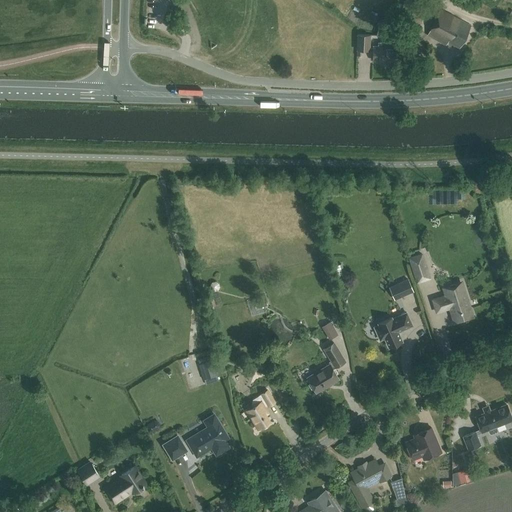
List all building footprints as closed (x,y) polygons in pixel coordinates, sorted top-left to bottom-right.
[(419,3),(411,0),(404,0),(399,16),(403,18),(399,29),(408,32),(419,3)] [(474,0),(456,0),(455,3),(469,10),(474,0)] [(471,26),(440,10),(427,35),(445,46),(447,43),(459,48),(471,26)] [(425,46),(413,34),(404,42),(416,55),(425,46)] [(356,46),(356,50),(368,51),(369,46),(369,35),(357,35),(356,46)] [(373,47),(372,61),(378,61),(378,63),(399,64),(399,48),(373,47)] [(429,278),(421,254),(409,258),(417,282),(429,278)] [(223,289),(220,281),(212,284),(215,292),(223,289)] [(449,308),(451,313),(452,313),(455,322),(471,316),(466,302),(468,302),(465,292),(463,293),(460,284),(444,289),(446,295),(432,300),(436,312),(449,308)] [(267,306),(264,295),(247,300),(252,317),(265,312),(264,307),(267,306)] [(216,306),(213,296),(205,298),(208,308),(216,306)] [(412,326),(406,313),(392,319),(391,318),(378,324),(379,326),(374,328),(380,340),(384,338),(388,347),(402,341),(398,332),(412,326)] [(345,362),(333,343),(324,349),(332,363),(307,378),(316,393),(338,379),(332,369),(345,362)] [(266,353),(259,351),(256,359),(263,361),(266,353)] [(219,382),(211,356),(199,360),(207,385),(219,382)] [(274,402),(267,390),(261,394),(261,395),(250,401),(253,406),(246,411),(257,429),(269,422),(262,409),(265,408),(264,407),(268,405),(268,406),(274,402)] [(511,420),(511,417),(511,415),(507,404),(490,411),(489,408),(484,410),(485,413),(475,416),(482,432),(488,430),(490,433),(491,434),(497,432),(497,430),(496,426),(511,420)] [(216,454),(219,452),(228,447),(224,440),(227,437),(214,415),(204,421),(208,427),(187,440),(196,456),(208,449),(211,447),(216,454)] [(161,424),(159,420),(153,420),(147,424),(146,428),(148,432),(153,433),(159,429),(161,424)] [(441,452),(431,428),(413,435),(414,438),(405,442),(412,460),(422,456),(423,459),(441,452)] [(481,445),(475,431),(462,437),(467,451),(481,445)] [(188,451),(178,435),(162,444),(172,461),(188,451)] [(379,467),(375,460),(351,473),(355,480),(349,483),(363,507),(366,511),(369,511),(373,510),(373,509),(370,503),(371,503),(362,486),(380,476),(382,480),(390,476),(384,464),(379,467)] [(469,460),(457,463),(461,475),(472,472),(469,460)] [(99,476),(90,462),(76,470),(86,485),(99,476)] [(146,484),(134,467),(121,475),(122,477),(105,488),(114,503),(131,491),(133,493),(146,484)] [(406,502),(401,478),(390,482),(397,499),(395,500),(397,506),(406,502)] [(327,497),(324,492),(309,502),(310,504),(310,507),(301,511),(338,511),(328,496),(327,497)]
